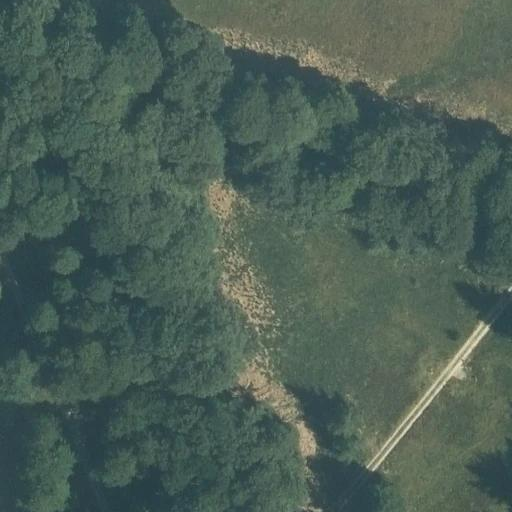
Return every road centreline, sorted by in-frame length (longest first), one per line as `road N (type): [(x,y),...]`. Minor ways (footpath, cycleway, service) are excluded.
road 1 (track): [(511,276),(318,511),(91,511),(0,296)]
road 2 (track): [(27,0),(137,72),(268,139),(419,181),(511,186)]
